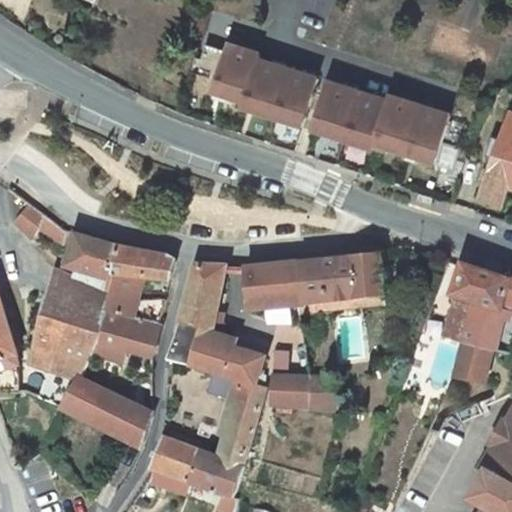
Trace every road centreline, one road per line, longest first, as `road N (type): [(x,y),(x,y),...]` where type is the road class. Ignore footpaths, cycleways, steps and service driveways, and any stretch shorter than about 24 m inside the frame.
road 1 (tertiary): [(2,40),(136,119),(380,211)]
road 2 (unclassified): [(111,511),(164,429),(164,353),(197,247)]
road 3 (unclassified): [(0,156),(80,220),(197,247)]
road 4 (unclassified): [(197,247),(356,242),(377,226),(380,211)]
road 5 (tertiary): [(380,211),(511,256)]
